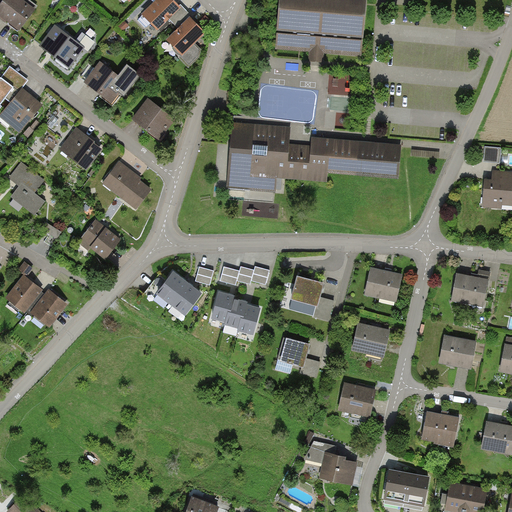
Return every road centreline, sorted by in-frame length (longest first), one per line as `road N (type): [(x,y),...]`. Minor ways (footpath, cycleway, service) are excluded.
road 1 (residential): [(426,246),(162,242)]
road 2 (residential): [(162,242),(0,412)]
road 3 (unclassified): [(511,33),(426,246)]
road 4 (residential): [(175,174),(0,43)]
road 5 (residential): [(230,17),(175,174)]
road 6 (residential): [(400,387),(426,246)]
road 7 (residential): [(367,511),(365,494),(400,387)]
